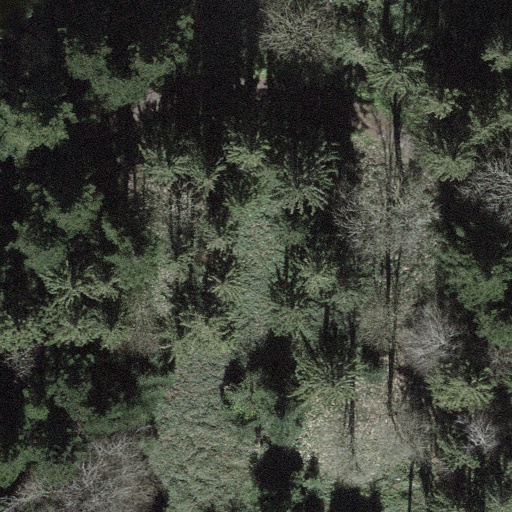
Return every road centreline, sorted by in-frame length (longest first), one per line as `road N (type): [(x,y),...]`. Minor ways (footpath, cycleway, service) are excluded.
road 1 (track): [(511,207),(382,123),(293,86),(240,78),(121,100)]
road 2 (track): [(0,177),(121,100)]
road 3 (track): [(121,100),(0,53)]
